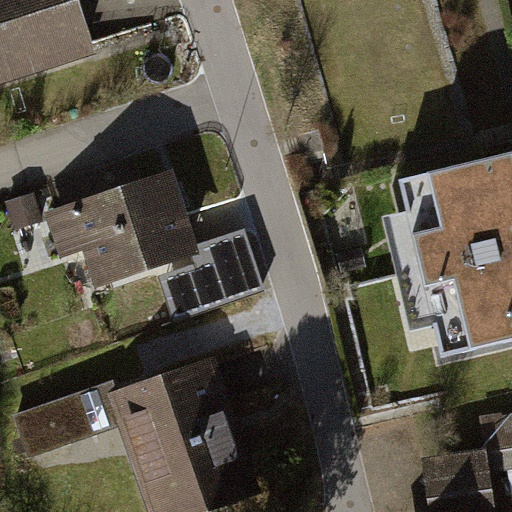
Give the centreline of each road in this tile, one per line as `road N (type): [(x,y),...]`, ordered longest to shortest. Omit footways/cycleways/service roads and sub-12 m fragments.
road 1 (residential): [(235,92),(305,320),(352,511)]
road 2 (residential): [(235,92),(0,172)]
